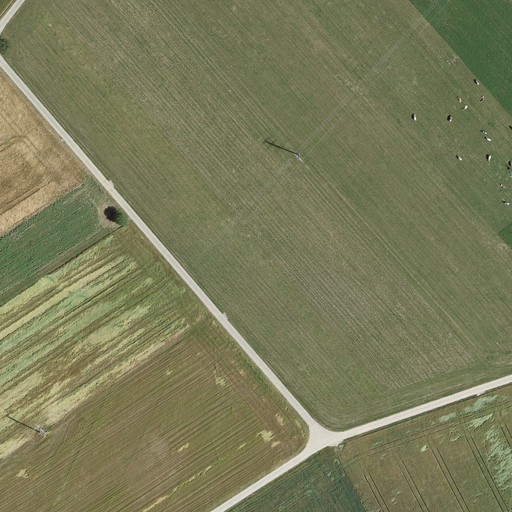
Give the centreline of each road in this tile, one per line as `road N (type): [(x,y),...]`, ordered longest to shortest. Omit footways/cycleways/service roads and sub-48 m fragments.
road 1 (track): [(323,441),(0,59)]
road 2 (track): [(511,377),(323,441),(214,511)]
